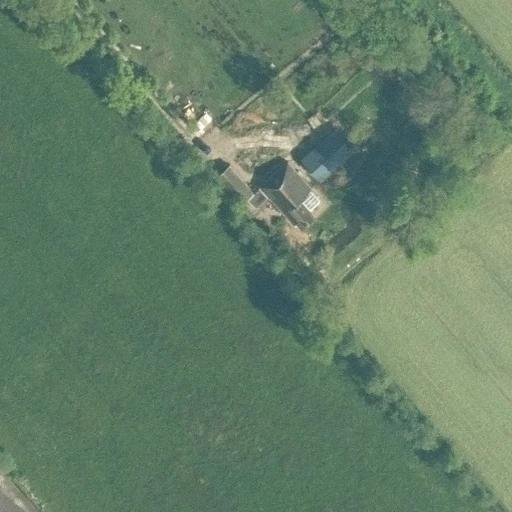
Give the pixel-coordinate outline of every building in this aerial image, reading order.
[(346,0),(324,19),(332,29),(356,8),(349,0),(346,0)] [(439,99),(430,89),(416,103),(425,113),(439,99)] [(211,129),(189,105),(180,113),(226,165),(242,150),(217,123),(211,129)] [(335,125),(301,157),(321,179),(355,147),(335,125)] [(300,225),(314,213),(310,208),(321,198),(287,160),(260,184),(293,223),(296,221),(300,225)] [(241,201),(253,190),(229,163),(217,174),(241,201)]
